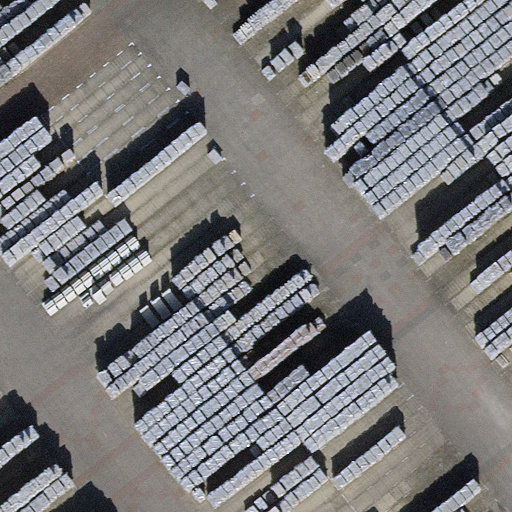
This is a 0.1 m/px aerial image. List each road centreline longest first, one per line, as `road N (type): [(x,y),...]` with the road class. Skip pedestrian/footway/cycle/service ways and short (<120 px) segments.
road 1 (unknown): [(197,0),(511,399)]
road 2 (unknown): [(0,304),(177,511)]
